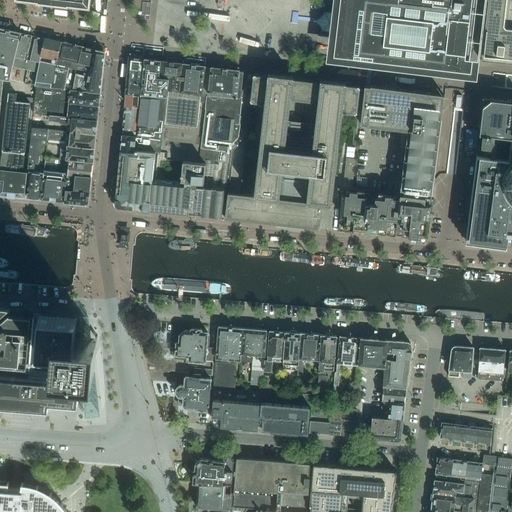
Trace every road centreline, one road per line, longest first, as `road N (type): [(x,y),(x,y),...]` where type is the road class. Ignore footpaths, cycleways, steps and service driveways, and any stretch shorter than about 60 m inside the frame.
road 1 (unclassified): [(443,250),(101,214)]
road 2 (residential): [(111,305),(437,331)]
road 3 (residential): [(122,431),(422,452)]
road 4 (unclassified): [(511,70),(477,66),(463,179),(451,183),(443,250)]
road 5 (tertiary): [(101,214),(118,37)]
road 6 (tertiary): [(111,305),(128,411),(122,431)]
road 7 (tertiary): [(0,433),(104,440),(122,431)]
road 8 (residential): [(422,452),(437,331)]
road 9 (unclassified): [(0,14),(118,37)]
